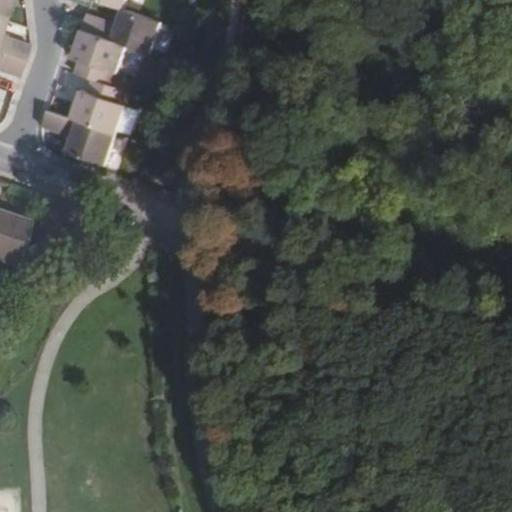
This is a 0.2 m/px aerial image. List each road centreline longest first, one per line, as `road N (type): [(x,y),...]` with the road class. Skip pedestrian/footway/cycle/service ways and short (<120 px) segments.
road 1 (track): [(217,511),(196,401),(182,218),(237,0)]
road 2 (residential): [(182,218),(8,162)]
road 3 (residential): [(46,0),(46,61),(8,162)]
